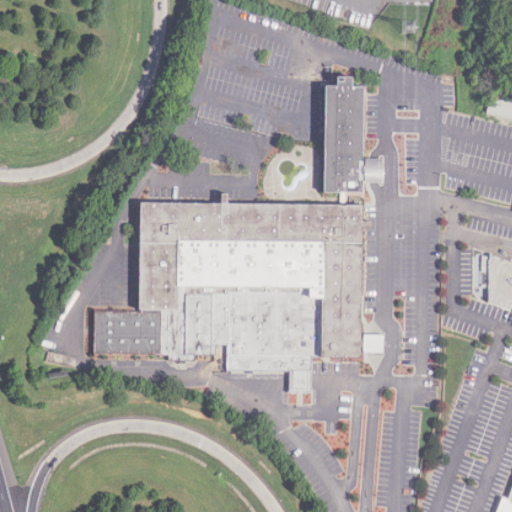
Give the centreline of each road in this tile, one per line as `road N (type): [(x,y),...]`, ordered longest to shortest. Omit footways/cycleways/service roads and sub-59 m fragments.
road 1 (motorway): [(28,511),(59,453),(92,433),(125,426),(169,431),(219,453),(276,511)]
road 2 (motorway): [(161,0),(156,58),(121,127),(61,169),(0,176)]
